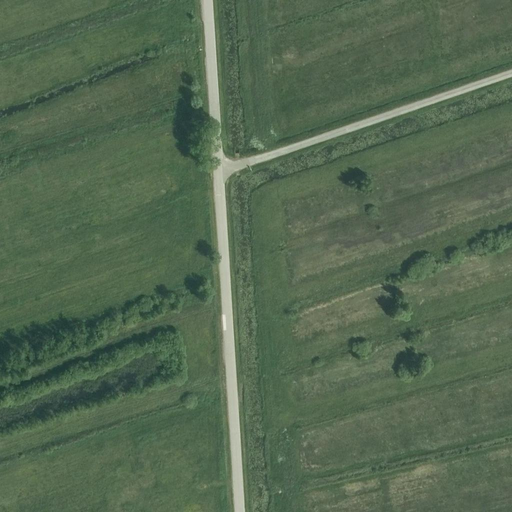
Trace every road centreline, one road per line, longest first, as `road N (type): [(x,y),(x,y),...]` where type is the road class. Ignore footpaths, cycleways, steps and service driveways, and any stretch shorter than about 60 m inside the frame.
road 1 (unclassified): [(239,511),(218,171)]
road 2 (unclassified): [(218,171),(511,72)]
road 3 (unclassified): [(218,171),(207,0)]
